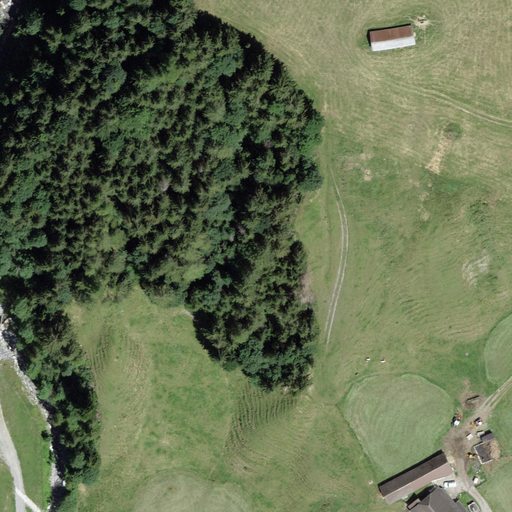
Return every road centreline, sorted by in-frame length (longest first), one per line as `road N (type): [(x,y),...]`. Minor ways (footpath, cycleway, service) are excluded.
road 1 (track): [(511,118),(425,93),(360,60)]
road 2 (track): [(488,511),(464,477),(461,450),(480,405),(511,376)]
